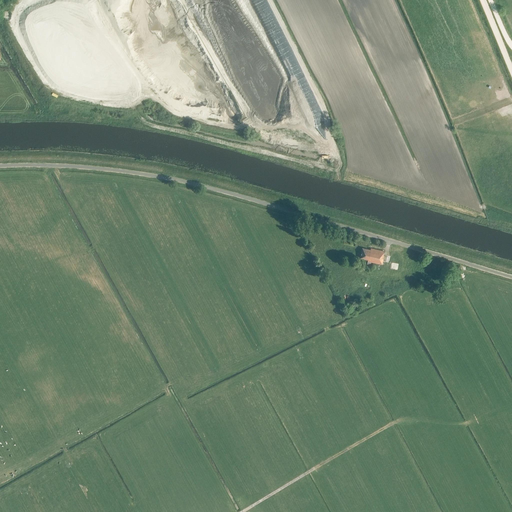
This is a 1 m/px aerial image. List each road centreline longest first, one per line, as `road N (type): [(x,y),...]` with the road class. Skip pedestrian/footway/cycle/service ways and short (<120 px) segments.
road 1 (unclassified): [(511,276),(189,182),(84,166),(0,166)]
road 2 (track): [(268,0),(322,101),(339,175)]
